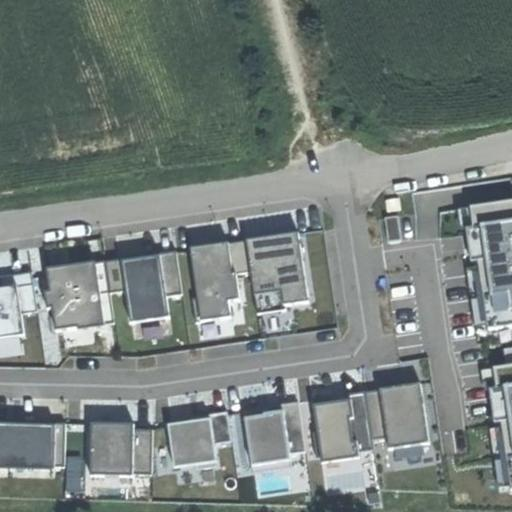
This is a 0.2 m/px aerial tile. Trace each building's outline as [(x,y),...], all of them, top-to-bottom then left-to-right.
[(511,199),(478,203),(488,295),(476,297),(480,329),(511,325),(511,199)] [(308,234),(193,247),(201,321),(238,317),(235,299),(248,298),(246,276),(259,275),(261,298),(288,295),(290,309),(316,306),(308,234)] [(129,259),(135,322),(177,319),(175,295),(184,294),(180,255),(129,259)] [(112,261),(51,267),(57,330),(116,324),(113,289),(131,287),(128,264),(121,264),(122,278),(113,279),(112,261)] [(0,288),(0,357),(30,355),(23,286),(0,288)] [(504,490),(511,489),(511,349),(501,351),(511,456),(511,459),(500,461),(504,490)] [(328,457),(437,444),(430,386),(321,399),(328,457)] [(305,404),(250,409),(255,464),(310,459),(305,404)] [(235,415),(173,420),(177,468),(226,463),(225,444),(237,443),(235,415)] [(0,469),(68,469),(67,424),(0,424),(0,469)] [(155,474),(153,424),(93,427),(95,476),(155,474)]
